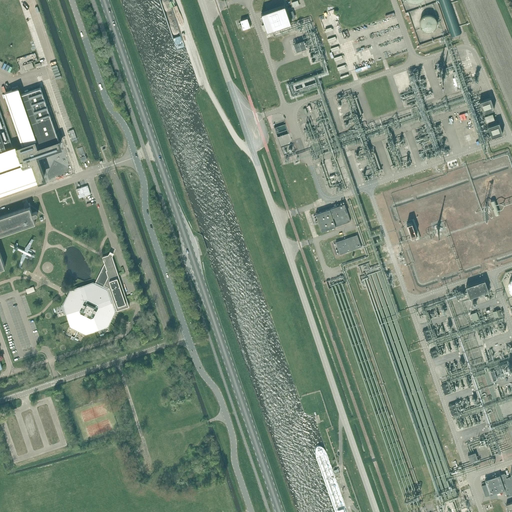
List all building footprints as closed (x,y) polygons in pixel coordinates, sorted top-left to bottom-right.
[(438,0),(451,37),(462,33),(449,0),(438,0)] [(268,31),(290,23),(284,5),(261,13),(268,31)] [(434,14),(433,13),(430,12),(429,12),(428,12),(426,12),(424,13),(423,13),(421,14),(420,15),(419,17),(419,18),(418,20),(418,22),(418,24),(419,25),(419,27),(420,28),(421,29),(423,30),(424,31),(426,32),(428,32),(429,32),(431,31),(433,30),(434,29),(435,28),(436,27),(437,25),(437,24),(438,22),(437,20),(437,18),(436,17),(435,16),(434,14)] [(249,20),(248,20),(247,18),(240,20),(242,27),(241,27),(242,29),(243,28),(243,29),(250,27),(250,26),(251,26),(249,20)] [(368,61),(371,62),(407,51),(406,48),(409,47),(406,37),(397,39),(391,38),(405,35),(402,27),(400,27),(399,32),(395,31),(394,28),(366,37),(365,42),(362,43),(361,40),(360,44),(356,45),(358,50),(358,51),(359,51),(358,54),(360,54),(360,56),(361,60),(364,61),(368,60),(368,61)] [(339,36),(332,38),(334,45),(341,43),(339,36)] [(300,52),(313,49),(311,40),(298,43),(300,52)] [(25,71),(29,69),(34,67),(32,62),(23,65),(25,71)] [(13,148),(0,152),(0,192),(37,180),(39,183),(38,182),(44,180),(35,156),(36,154),(60,145),(41,88),(20,95),(18,88),(5,92),(23,144),(19,146),(19,145),(18,145),(17,146),(13,148)] [(494,108),(491,98),(480,102),(484,112),(494,108)] [(0,152),(13,148),(12,147),(11,142),(3,120),(1,115),(0,110),(0,152)] [(494,119),(493,114),(492,114),(485,116),(487,122),(494,119)] [(499,122),(488,125),(492,136),(502,132),(499,122)] [(69,131),(72,141),(77,139),(73,129),(69,131)] [(77,148),(81,161),(87,160),(82,147),(77,148)] [(86,186),(76,189),(79,198),(81,197),(83,196),(90,194),(88,185),(86,186)] [(349,222),(345,212),(343,204),(315,214),(322,231),(349,222)] [(33,216),(36,215),(37,215),(37,214),(38,214),(38,213),(37,212),(36,212),(32,213),(30,207),(0,217),(0,269),(5,267),(0,252),(0,234),(35,223),(33,216)] [(420,228),(413,229),(416,240),(426,237),(422,224),(419,225),(420,228)] [(340,255),(361,247),(357,235),(335,242),(340,255)] [(80,287),(71,291),(72,295),(71,298),(68,296),(64,304),(67,314),(66,315),(67,317),(68,317),(71,327),(85,334),(95,330),(95,331),(98,330),(98,329),(108,326),(115,311),(129,307),(125,295),(119,277),(119,275),(112,257),(113,255),(110,253),(111,252),(110,251),(108,255),(102,257),(105,263),(103,267),(94,284),(93,283),(83,286),(80,287)] [(464,298),(488,290),(484,279),(461,288),(464,298)] [(473,321),(479,319),(477,312),(471,314),(473,321)] [(442,350),(435,352),(437,358),(444,356),(442,350)] [(463,413),(459,403),(453,405),(457,415),(463,413)] [(471,462),(478,460),(476,453),(469,455),(471,462)] [(511,474),(506,477),(505,473),(485,480),(486,484),(482,485),(486,496),(505,490),(507,497),(511,495),(511,474)]
